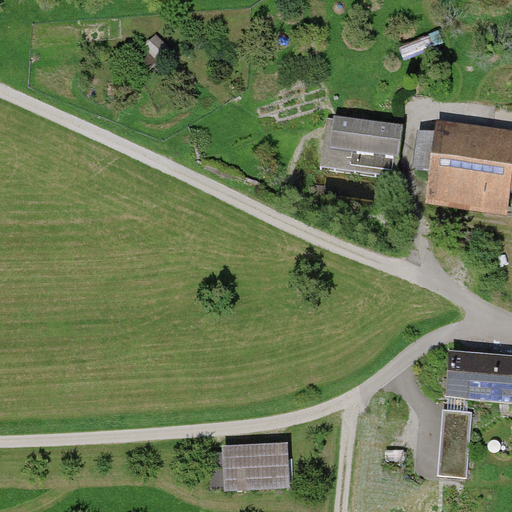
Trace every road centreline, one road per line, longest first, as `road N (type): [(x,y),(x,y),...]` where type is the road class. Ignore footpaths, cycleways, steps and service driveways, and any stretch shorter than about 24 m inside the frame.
road 1 (track): [(0,443),(196,434),(306,415),(355,398),(433,342),(490,318)]
road 2 (track): [(426,279),(0,90)]
